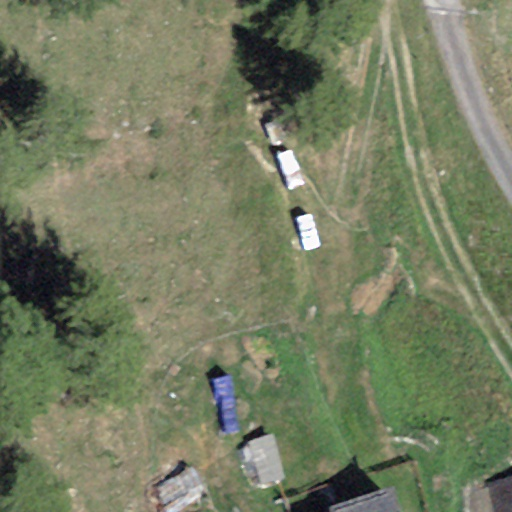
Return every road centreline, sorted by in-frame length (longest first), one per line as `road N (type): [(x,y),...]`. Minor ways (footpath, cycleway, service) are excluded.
road 1 (track): [(511,364),(460,280),(428,205),(390,0)]
road 2 (unclassified): [(511,186),(437,0)]
